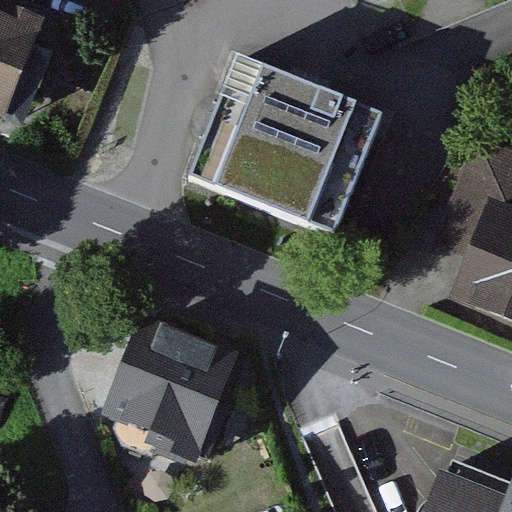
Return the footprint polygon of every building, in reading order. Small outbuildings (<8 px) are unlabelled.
[(57,41),(0,21),(0,116),(27,126),(57,41)] [(397,116),(243,63),(200,187),(354,240),(397,116)] [(511,211),(507,210),(476,299),(511,310),(511,211)] [(243,360),(158,325),(113,434),(199,468),(243,360)] [(511,511),(511,487),(462,468),(444,511),(511,511)]
